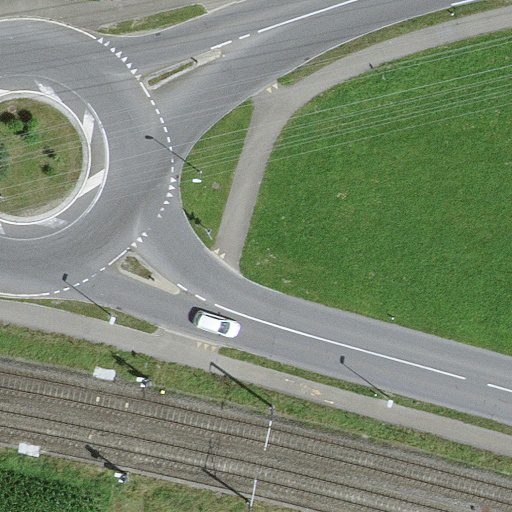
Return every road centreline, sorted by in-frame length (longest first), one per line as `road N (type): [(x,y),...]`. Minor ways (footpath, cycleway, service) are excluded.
road 1 (secondary): [(186,294),(511,389)]
road 2 (primary): [(238,44),(92,67)]
road 3 (primary): [(140,151),(238,44)]
road 4 (secondary): [(44,270),(186,294)]
road 5 (primary): [(238,44),(360,0)]
